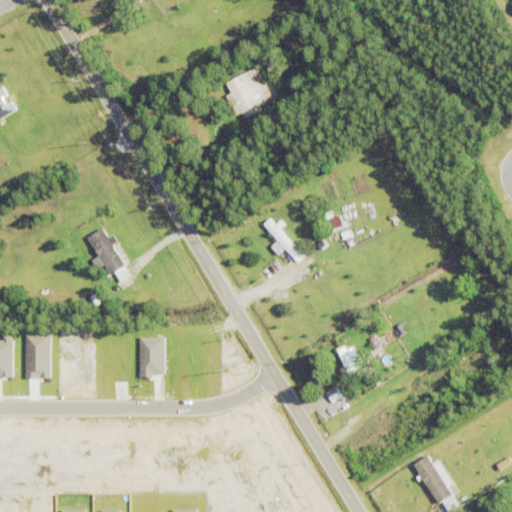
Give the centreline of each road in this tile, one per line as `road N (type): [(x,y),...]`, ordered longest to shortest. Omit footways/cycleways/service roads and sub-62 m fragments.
road 1 (tertiary): [(358,511),(46,0)]
road 2 (residential): [(0,408),(209,408),(279,379)]
